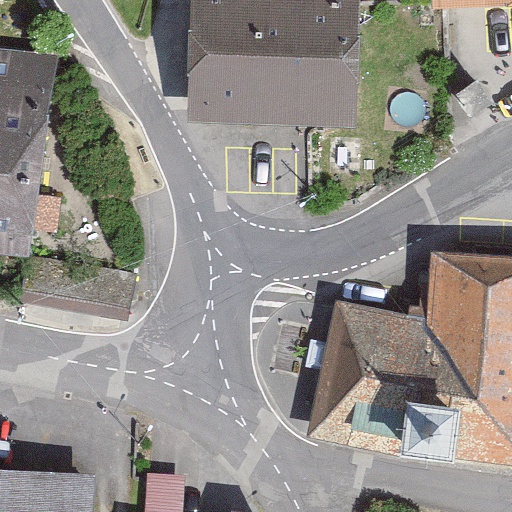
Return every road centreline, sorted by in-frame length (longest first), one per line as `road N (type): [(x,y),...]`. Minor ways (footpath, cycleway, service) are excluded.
road 1 (residential): [(209,274),(322,249),(511,140)]
road 2 (tertiary): [(209,274),(207,229),(81,0)]
road 3 (residential): [(300,480),(511,504)]
road 4 (residential): [(0,346),(200,378)]
road 5 (tertiary): [(300,480),(200,378)]
